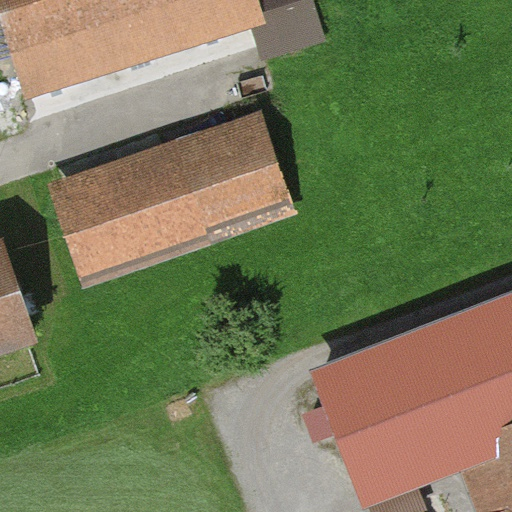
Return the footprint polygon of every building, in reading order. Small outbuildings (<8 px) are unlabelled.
[(229,0),(2,0),(22,64),(229,0)] [(309,0),(264,0),(253,4),(271,59),(323,42),(309,0)] [(275,221),(242,127),(62,190),(95,284),(275,221)] [(0,346),(28,336),(0,256),(0,346)] [(511,511),(511,310),(310,388),(358,511),(402,511),(464,489),(472,511),(511,511)]
